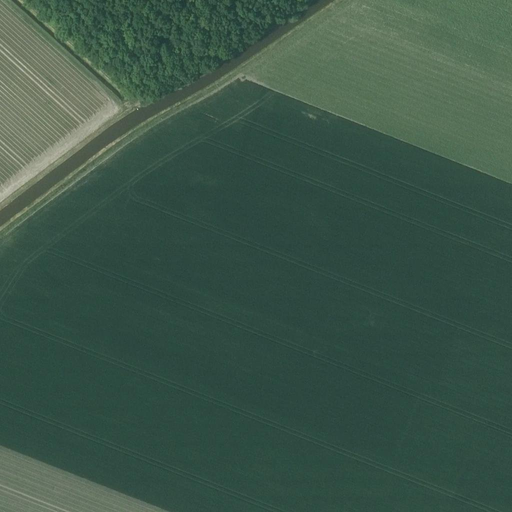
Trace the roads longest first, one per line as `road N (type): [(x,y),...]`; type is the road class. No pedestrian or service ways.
road 1 (track): [(0,235),(120,143),(343,0)]
road 2 (track): [(141,101),(0,202)]
